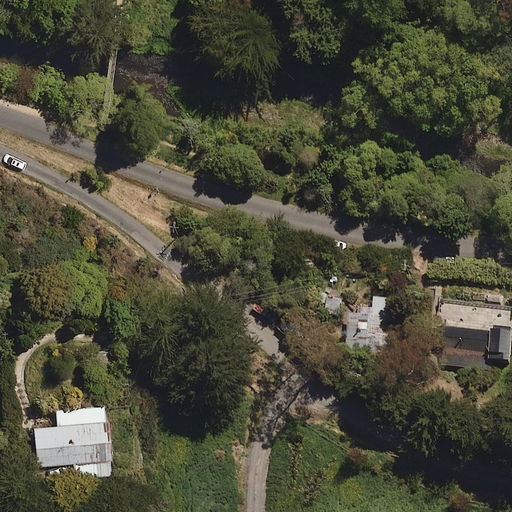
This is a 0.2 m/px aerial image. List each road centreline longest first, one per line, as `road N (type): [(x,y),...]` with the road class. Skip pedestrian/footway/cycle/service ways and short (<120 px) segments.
road 1 (residential): [(0,155),(68,186),(168,252),(353,408),(445,458),(511,476)]
road 2 (residential): [(0,115),(163,178),(304,220),(429,245),(511,249)]
